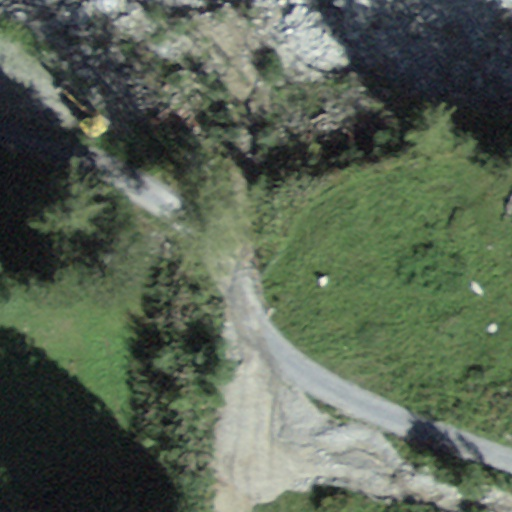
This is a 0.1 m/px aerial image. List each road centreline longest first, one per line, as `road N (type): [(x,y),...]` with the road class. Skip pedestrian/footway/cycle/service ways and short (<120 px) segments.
road 1 (unclassified): [(511,464),(390,429),(273,363),(225,259),(55,151),(0,140)]
road 2 (track): [(236,511),(239,290)]
